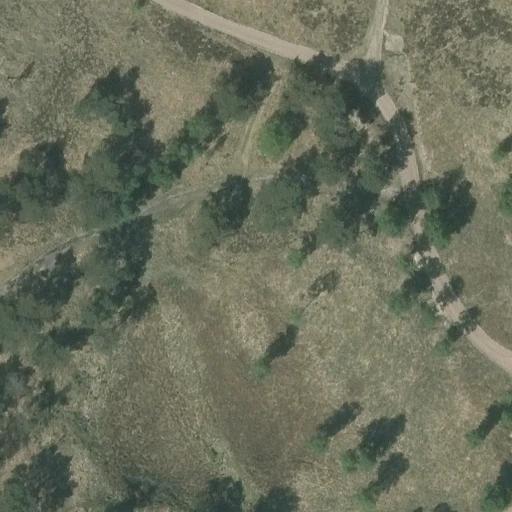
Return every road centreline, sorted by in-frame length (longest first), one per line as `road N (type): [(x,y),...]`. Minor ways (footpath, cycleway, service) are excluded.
road 1 (track): [(0,301),(88,232),(229,180),(287,172),(319,183),(412,185)]
road 2 (track): [(382,0),(367,76),(398,131),(431,276),(455,323),(511,366)]
road 3 (track): [(167,0),(293,60),(367,76)]
road 4 (track): [(293,60),(260,89),(229,180)]
